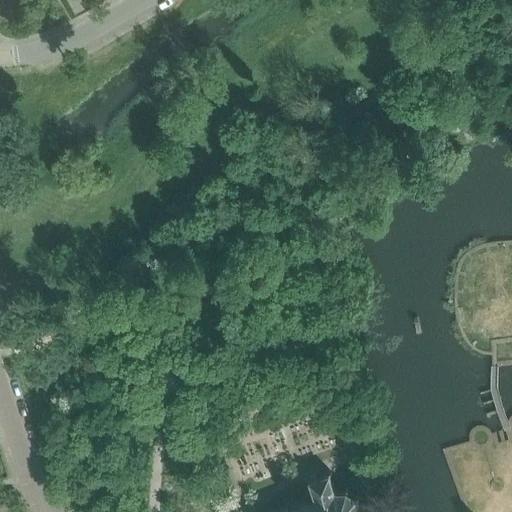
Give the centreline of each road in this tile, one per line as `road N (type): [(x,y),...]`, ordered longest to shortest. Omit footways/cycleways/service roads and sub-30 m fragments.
road 1 (residential): [(0,60),(66,45),(148,0)]
road 2 (residential): [(0,390),(40,511)]
